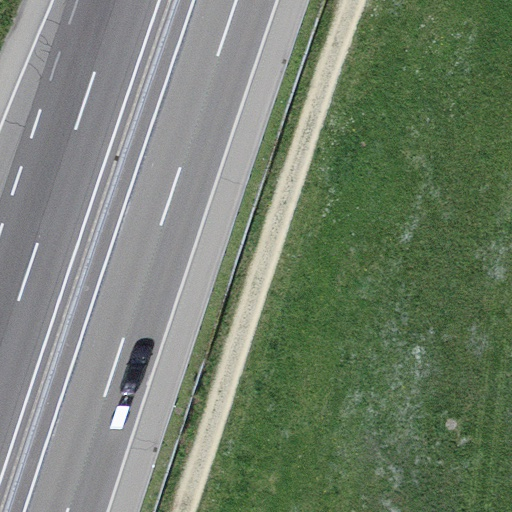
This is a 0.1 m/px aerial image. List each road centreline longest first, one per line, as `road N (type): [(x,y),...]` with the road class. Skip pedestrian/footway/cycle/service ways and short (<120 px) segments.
road 1 (track): [(182,511),(353,0)]
road 2 (motorway): [(66,511),(236,0)]
road 3 (motorway): [(118,0),(0,357)]
